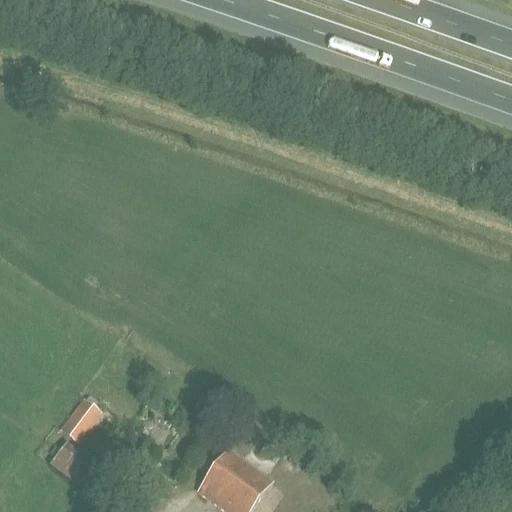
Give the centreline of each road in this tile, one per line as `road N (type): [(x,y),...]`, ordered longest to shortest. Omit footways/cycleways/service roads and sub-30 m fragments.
road 1 (motorway): [(217,0),(511,103)]
road 2 (motorway): [(511,44),(384,0)]
